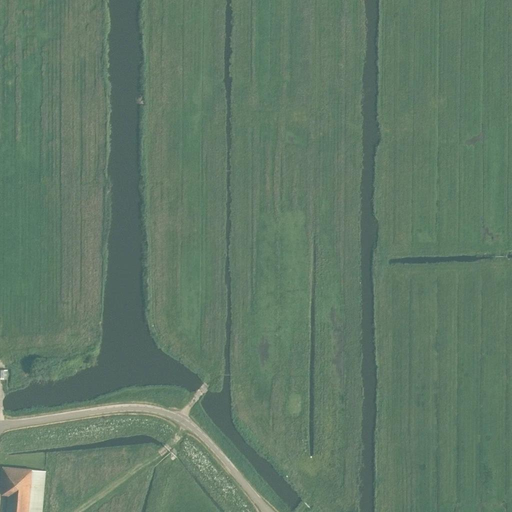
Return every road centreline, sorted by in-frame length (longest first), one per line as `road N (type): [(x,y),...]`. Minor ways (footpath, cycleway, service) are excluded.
road 1 (unclassified): [(268,511),(203,437),(161,411),(116,408),(0,424)]
road 2 (track): [(78,511),(173,444),(192,402)]
road 3 (track): [(0,357),(93,291),(95,244)]
